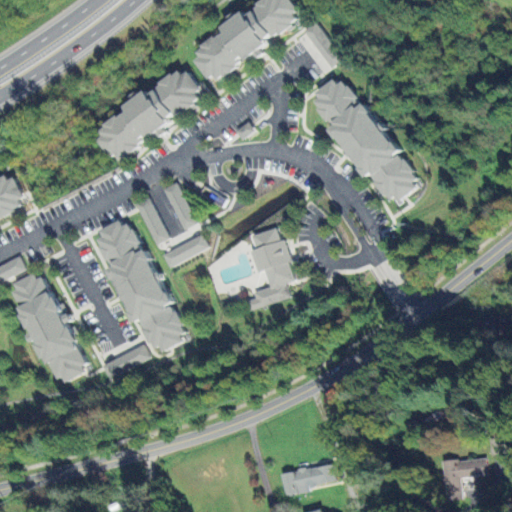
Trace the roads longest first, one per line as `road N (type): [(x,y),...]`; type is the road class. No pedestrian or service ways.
road 1 (tertiary): [(0,484),(151,449),(298,393),(403,325),(511,237)]
road 2 (residential): [(349,206),(335,181),(303,158),(258,149),(211,152),(159,169),(0,253)]
road 3 (motorway): [(0,90),(129,0)]
